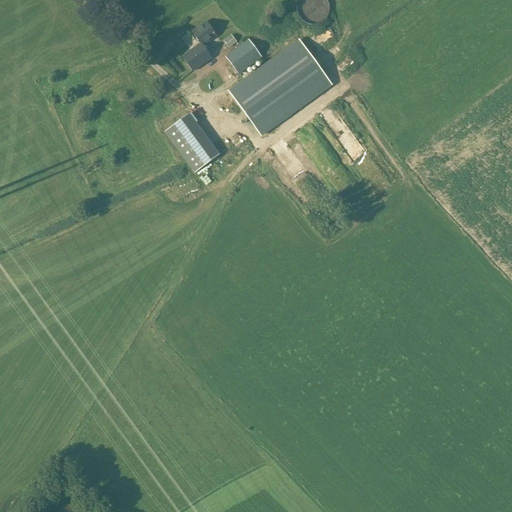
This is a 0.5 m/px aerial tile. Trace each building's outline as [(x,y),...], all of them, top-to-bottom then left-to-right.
[(297,10),(298,15),(300,19),(304,22),(308,24),(313,25),(318,25),(322,23),(326,19),(328,15),(329,11),(329,6),(328,1),(326,0),(299,0),(299,1),(297,5),(297,10)] [(192,33),(200,44),(182,58),(193,72),(212,58),(203,47),(217,37),(206,22),(192,33)] [(229,48),(237,42),(231,34),(223,41),(229,48)] [(249,39),(226,57),(239,75),(262,58),(249,39)] [(326,78),(300,39),(233,86),(261,126),(326,78)] [(164,133),(195,174),(220,155),(190,114),(164,133)] [(84,511),(70,499),(59,511),(84,511)]
